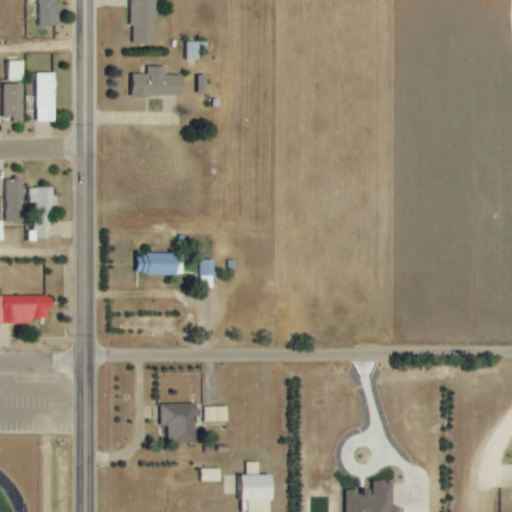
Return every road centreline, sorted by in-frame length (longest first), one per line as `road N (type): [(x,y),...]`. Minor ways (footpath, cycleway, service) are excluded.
road 1 (tertiary): [(0,362),(511,353)]
road 2 (tertiary): [(86,360),(85,0)]
road 3 (tertiary): [(85,511),(86,360)]
